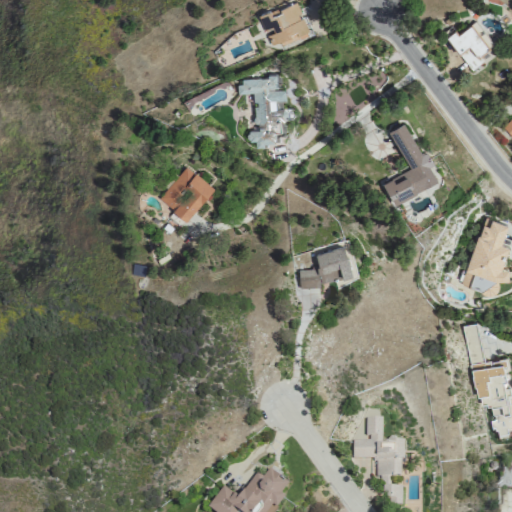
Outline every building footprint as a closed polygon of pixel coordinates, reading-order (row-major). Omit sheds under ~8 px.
[(295,0),(258,14),(265,33),(266,33),(271,48),(309,34),(295,0)] [(445,36),(472,69),(483,61),(479,56),(494,44),(474,19),(457,33),(454,30),(445,36)] [(286,135),(283,101),(285,101),(284,86),(281,86),(280,74),(237,78),(239,93),(252,92),(255,130),(247,131),(248,141),(254,140),(255,145),(275,143),(274,136),(286,135)] [(511,118),(503,126),(511,136),(511,135),(511,118)] [(388,130),(409,168),(382,184),(394,206),(437,182),(429,166),(433,163),(426,150),(420,153),(403,122),(388,130)] [(185,221),(213,187),(186,164),(158,198),(185,221)] [(507,223),(482,215),(461,285),(494,295),(499,279),(505,280),(509,269),(501,267),(508,245),(501,243),(507,223)] [(351,277),(344,245),(314,252),(317,266),(296,270),(300,288),(351,277)] [(462,325),(475,398),(479,397),(481,408),(489,406),(493,428),(496,427),(497,437),(507,435),(506,430),(511,428),(511,388),(507,390),(503,370),(509,369),(507,357),(484,361),(477,322),(462,325)] [(402,441),(381,441),(381,417),(365,417),(365,439),(352,438),(352,457),(373,457),(373,473),(383,473),(383,504),(401,504),(401,485),(390,485),(390,476),(402,476),(402,441)] [(207,508),(212,511),(272,511),(284,496),(280,493),(288,483),(268,469),(262,477),(256,472),(238,497),(222,486),(207,508)] [(511,511),(511,487),(504,488),(503,511),(511,511)]
